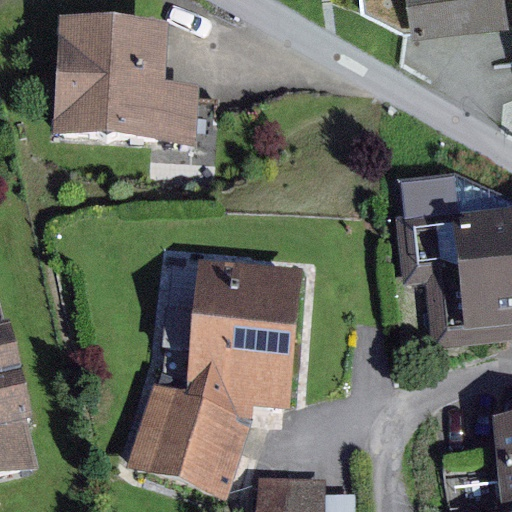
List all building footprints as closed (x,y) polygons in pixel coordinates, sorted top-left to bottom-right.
[(511,11),(510,0),(406,0),(413,40),(511,23),(511,11)] [(167,32),(40,29),(37,150),(211,153),(212,92),(166,91),(167,32)] [(511,217),(441,223),(451,348),(511,343),(511,217)] [(299,291),(181,278),(156,390),(119,485),(200,511),(228,511),(255,421),(288,426),(299,291)] [(0,350),(0,467),(30,459),(0,350)] [(511,511),(511,426),(476,431),(485,511),(511,511)] [(336,511),(337,485),(264,481),(258,511),(336,511)]
